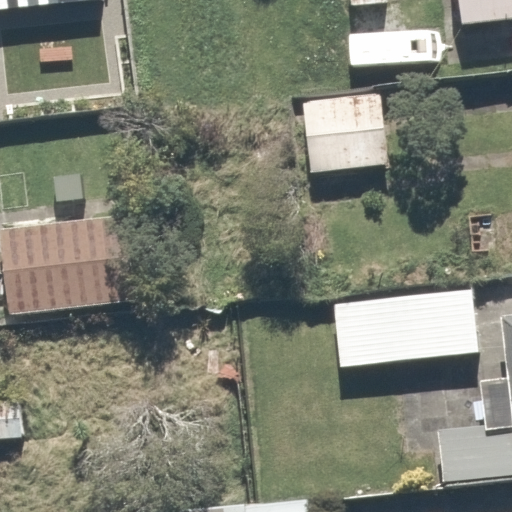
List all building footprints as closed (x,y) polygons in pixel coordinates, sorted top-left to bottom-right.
[(79,0),(0,0),(0,48),(80,48),(79,0)] [(363,0),(361,0),(322,4),(325,36),(367,32),(363,0)] [(511,0),(450,0),(454,52),(511,48),(511,0)] [(359,123),(296,127),(300,194),(363,191),(359,123)] [(110,264),(0,262),(0,335),(110,336),(110,264)] [(460,313),(315,328),(322,400),(468,385),(460,313)] [(511,339),(494,341),(509,482),(511,481),(511,339)] [(28,405),(0,405),(0,445),(29,444),(28,405)] [(179,505),(179,511),(344,511),(345,499),(179,505)]
